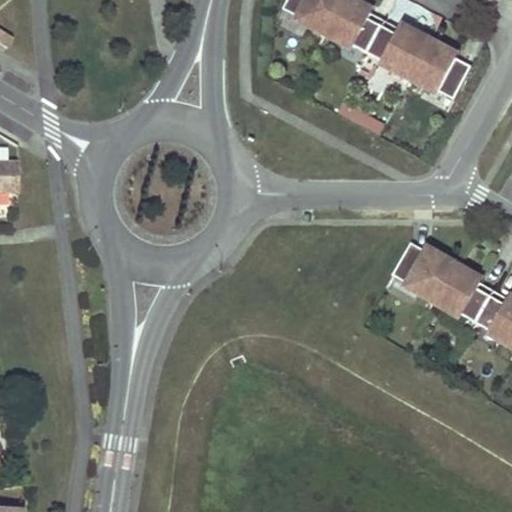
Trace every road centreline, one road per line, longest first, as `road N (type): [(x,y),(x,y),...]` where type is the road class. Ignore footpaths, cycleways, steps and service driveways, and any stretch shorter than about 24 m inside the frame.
road 1 (residential): [(448,188),(233,200)]
road 2 (secondary): [(120,434),(155,322),(205,247)]
road 3 (secondary): [(110,231),(122,332),(120,434)]
road 4 (secondary): [(209,0),(179,66),(131,135)]
road 5 (secondary): [(220,153),(212,85),(216,0)]
road 6 (residential): [(448,188),(511,69)]
road 7 (residential): [(0,96),(107,158)]
